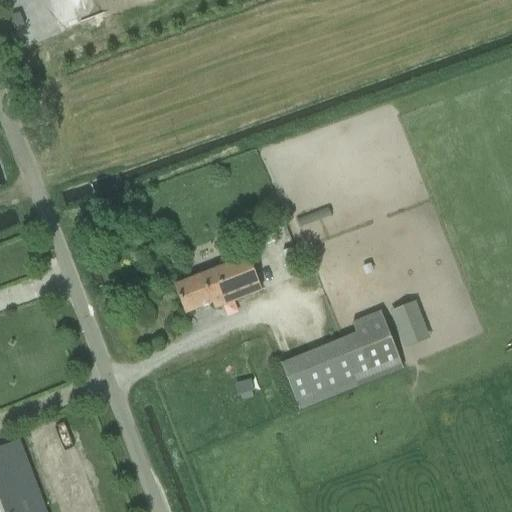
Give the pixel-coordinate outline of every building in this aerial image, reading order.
[(68,0),(77,21),(131,0),(68,0)] [(308,245),(327,239),(319,216),(301,222),(308,245)] [(233,303),(262,291),(250,258),(174,287),(185,315),(212,304),(214,310),(233,303)] [(287,360),(303,406),(410,369),(389,310),(357,321),(362,334),(287,360)] [(0,448),(0,511),(44,511),(18,442),(0,448)]
